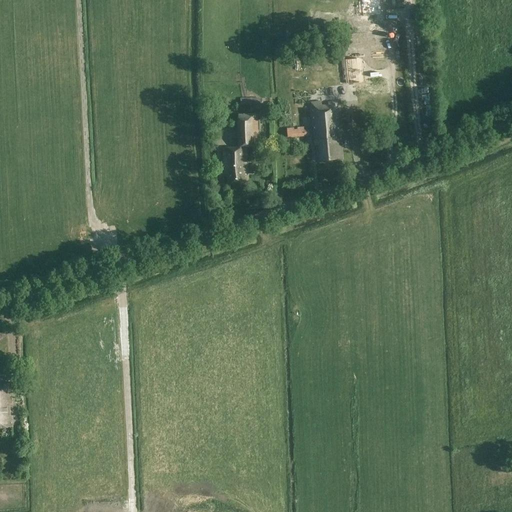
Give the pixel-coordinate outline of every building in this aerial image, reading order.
[(379,14),(377,0),(358,0),(360,16),(379,14)] [(381,83),(380,25),(343,26),(344,84),(381,83)] [(317,162),(342,159),(337,102),(328,103),(328,109),(322,109),(320,102),(311,103),(315,146),(316,146),(317,162)] [(246,147),(258,147),(257,114),(238,115),(238,148),(223,148),(224,173),(227,172),(229,184),(247,183),(246,166),(247,166),(246,147)] [(287,128),(287,132),(288,138),(309,136),(309,129),(304,130),(303,127),(287,128)] [(293,156),(283,156),(284,175),(296,175),(296,168),(303,167),(303,152),(293,152),(293,156)] [(0,427),(12,427),(12,416),(9,416),(7,404),(11,404),(9,383),(0,383),(0,427)]
